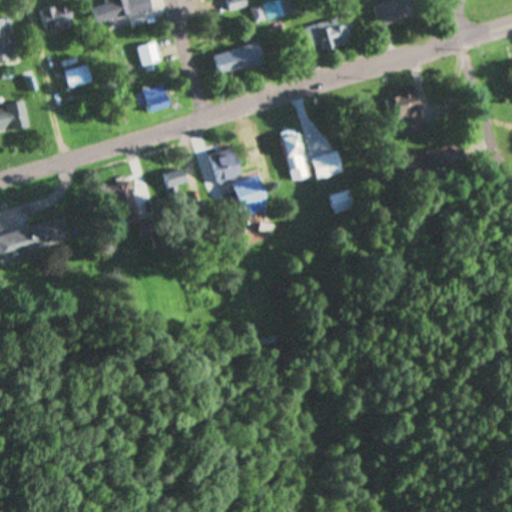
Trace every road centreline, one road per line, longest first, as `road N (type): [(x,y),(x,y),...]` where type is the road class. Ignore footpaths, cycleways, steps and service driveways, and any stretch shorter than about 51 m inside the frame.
road 1 (tertiary): [(0,182),(511,25)]
road 2 (residential): [(511,183),(447,0)]
road 3 (residential): [(209,120),(172,0)]
